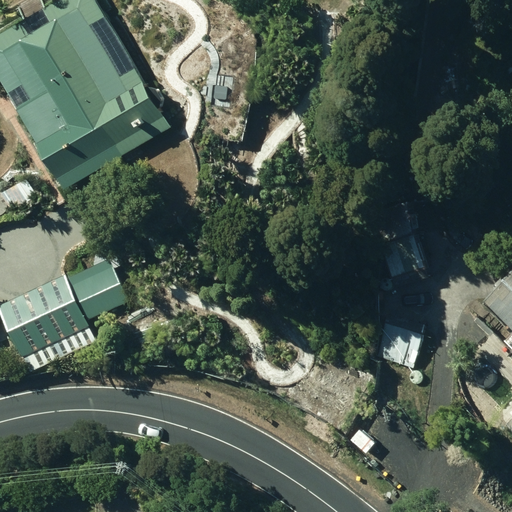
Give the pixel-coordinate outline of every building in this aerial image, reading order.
[(60,0),(0,35),(0,61),(71,185),(179,122),(106,0),(60,0)] [(388,240),(401,286),(437,274),(423,230),(388,240)] [(6,303),(29,354),(96,323),(94,317),(136,298),(116,256),(74,275),(73,271),(6,303)] [(511,279),(494,298),(511,314),(511,279)] [(470,306),(479,316),(490,306),(480,296),(470,306)] [(377,357),(415,370),(430,329),(391,316),(377,357)]
